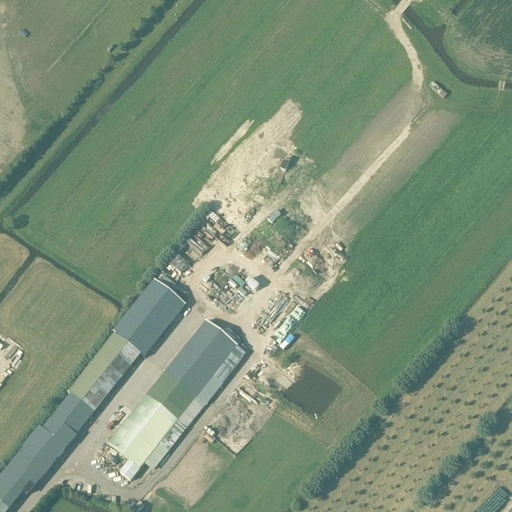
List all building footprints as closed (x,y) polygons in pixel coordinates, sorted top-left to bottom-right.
[(0,78),(0,92),(21,118),(31,110),(13,88),(7,93),(3,89),(7,86),(1,78),(0,78)] [(446,99),(449,95),(436,84),(433,88),(446,99)] [(175,254),(167,263),(181,275),(189,266),(175,254)] [(154,282),(113,334),(145,360),(186,308),(154,282)] [(206,324),(165,375),(196,399),(236,349),(206,324)] [(165,375),(108,446),(129,463),(120,474),(131,483),(196,399),(165,375)] [(42,431),(64,450),(85,425),(93,414),(71,396),(42,431)] [(40,430),(2,476),(23,494),(27,498),(66,451),(64,450),(42,431),(40,430)]
